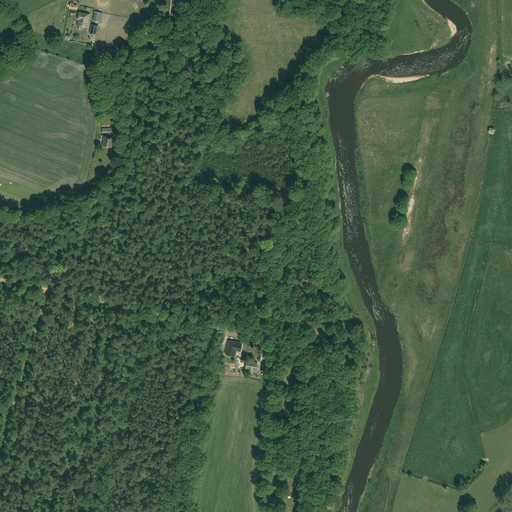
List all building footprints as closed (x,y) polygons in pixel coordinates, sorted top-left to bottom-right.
[(177,0),(176,0),(165,0),(164,15),(175,16),(177,0)] [(77,19),(79,19),(77,26),(87,28),(88,22),(89,23),(90,15),(79,12),(77,19)] [(91,25),(89,33),(96,35),(98,26),(91,25)] [(112,148),(113,138),(104,136),(102,146),(112,148)] [(225,354),(235,356),(236,351),(240,352),(242,343),(228,340),(225,354)] [(245,370),(256,372),(257,366),(258,362),(246,361),(245,370)]
